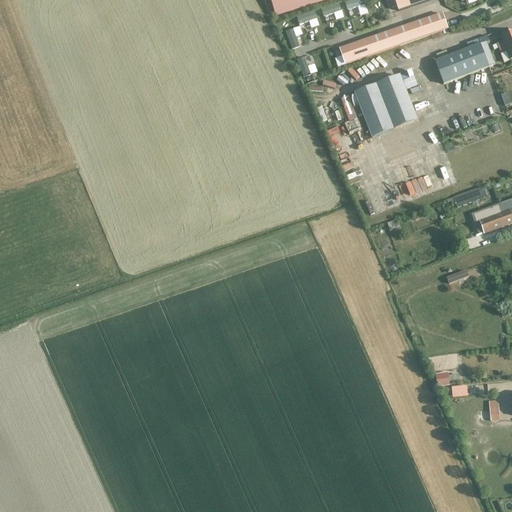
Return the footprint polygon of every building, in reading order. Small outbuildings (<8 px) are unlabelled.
[(325,0),(270,0),(276,16),(325,0)] [(366,7),(363,0),(360,0),(345,5),(348,13),(366,7)] [(373,0),(380,18),(431,0),(373,0)] [(341,12),(338,4),(321,10),(323,18),(341,12)] [(317,20),(314,12),(296,18),(299,26),(317,20)] [(345,64),(447,29),(442,14),(340,49),(345,64)] [(299,48),(293,30),(285,33),(292,51),(299,48)] [(511,32),(500,37),(502,41),(496,44),(499,51),(511,45),(511,32)] [(486,43),(434,62),(443,85),(494,65),(486,43)] [(511,45),(499,51),(500,55),(506,52),(509,60),(511,58),(511,45)] [(310,76),(304,58),(296,61),(303,79),(310,76)] [(372,138),(416,121),(399,76),(354,93),(372,138)] [(507,94),(500,96),(504,107),(511,104),(507,94)] [(467,199),(469,204),(487,198),(485,193),(467,199)] [(511,217),(509,210),(508,211),(501,213),(499,206),(476,214),(484,234),(511,223),(511,217)] [(398,230),(395,222),(387,225),(391,233),(398,230)] [(447,278),(449,284),(468,277),(466,271),(447,278)] [(491,422),(499,421),(498,409),(489,410),(491,422)]
